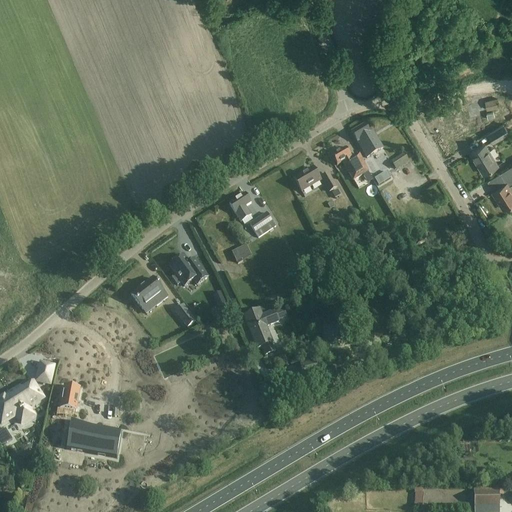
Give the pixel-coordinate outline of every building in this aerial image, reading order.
[(485,102),(487,110),(499,107),(497,100),(485,102)] [(447,131),(457,148),(472,138),(466,130),(468,129),(454,106),(441,114),(442,116),(436,120),(444,133),(447,131)] [(488,135),(493,144),(509,134),(504,125),(488,135)] [(351,134),(356,142),(367,159),(383,150),(373,134),(370,136),(364,126),(351,134)] [(485,145),(479,149),(470,154),(483,174),(497,165),(485,145)] [(332,158),(337,167),(342,164),(353,182),(370,173),(361,156),(352,161),(346,150),(332,158)] [(294,180),(299,189),(301,193),(320,182),(313,169),(294,180)] [(376,170),(370,173),(374,181),(381,177),(376,170)] [(378,179),(397,215),(406,210),(399,198),(400,197),(388,173),(378,179)] [(328,175),(321,179),(329,193),(336,189),(328,175)] [(492,192),(504,210),(511,204),(511,194),(506,184),(492,192)] [(252,207),(245,195),(229,206),(241,224),(251,217),(247,210),(252,207)] [(449,224),(458,221),(454,212),(446,216),(449,224)] [(249,226),(258,240),(276,228),(267,214),(249,226)] [(420,223),(411,228),(406,230),(415,248),(429,241),(420,223)] [(183,257),(169,267),(176,276),(172,279),(178,286),(182,283),(185,288),(193,281),(197,286),(208,278),(195,260),(194,261),(196,263),(192,266),(190,264),(189,265),(183,257)] [(131,297),(143,311),(153,302),(157,307),(168,298),(153,280),(144,287),(144,288),(141,290),(141,289),(131,297)] [(100,327),(115,338),(130,317),(116,306),(100,327)] [(174,314),(186,330),(194,323),(182,308),(174,314)] [(259,311),(253,313),(244,317),(257,350),(262,348),(265,357),(276,352),(266,328),(278,323),(274,312),(262,317),(259,311)] [(323,330),(325,342),(347,339),(346,326),(323,330)] [(69,356),(70,356),(66,373),(79,376),(84,359),(90,336),(75,332),(69,356)] [(89,369),(119,369),(119,359),(89,359),(89,369)] [(300,365),(303,378),(317,374),(314,362),(300,365)] [(49,385),(54,368),(41,365),(37,382),(49,385)] [(316,376),(303,379),(305,386),(317,383),(316,376)] [(42,399),(32,384),(21,391),(21,390),(15,393),(14,393),(13,392),(8,396),(8,397),(7,397),(8,398),(5,400),(4,398),(0,400),(0,421),(2,424),(15,416),(21,425),(34,417),(28,408),(42,399)] [(76,390),(60,387),(56,412),(64,413),(62,426),(66,427),(62,450),(112,458),(117,432),(67,423),(68,414),(72,415),(76,390)] [(7,433),(0,437),(0,444),(2,448),(12,441),(7,433)] [(474,491),(474,511),(499,511),(499,500),(503,499),(503,491),(498,491),(498,490),(474,491)]
